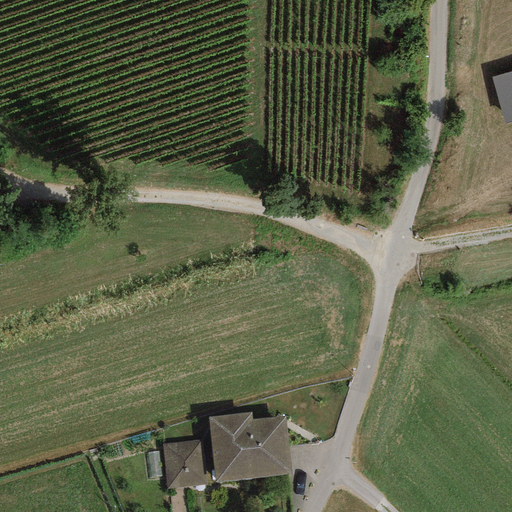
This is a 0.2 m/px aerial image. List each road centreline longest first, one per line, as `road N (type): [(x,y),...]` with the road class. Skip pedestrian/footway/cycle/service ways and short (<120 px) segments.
road 1 (residential): [(452,0),(434,184),(310,511)]
road 2 (track): [(0,170),(29,190),(87,205),(177,206),(341,233),(396,268)]
